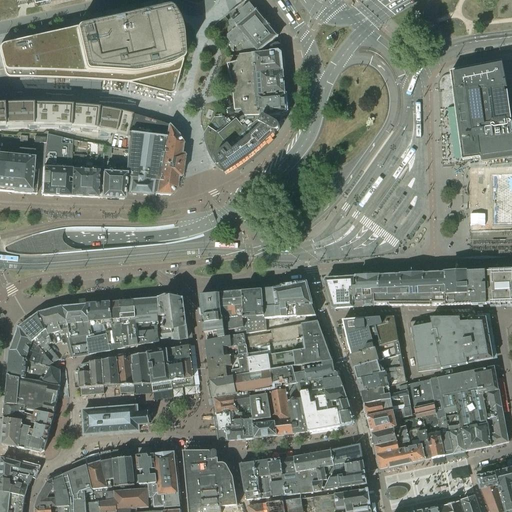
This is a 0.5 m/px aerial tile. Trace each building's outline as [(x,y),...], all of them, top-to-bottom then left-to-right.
[(234,9),(242,3),(244,1),(242,0),(195,0),(223,7),(224,4),(231,5),(234,9)] [(229,34),(228,36),(228,46),(229,46),(234,46),(234,47),(237,47),(241,44),(243,47),(244,56),(258,54),(257,53),(278,37),(256,11),(250,4),(239,13),(241,16),(234,22),(235,23),(228,28),(228,33),(229,34)] [(182,60),(180,38),(179,30),(177,23),(173,16),(171,12),(170,11),(169,10),(169,9),(168,9),(166,8),(165,8),(164,8),(4,44),(2,44),(1,45),(0,45),(0,57),(3,70),(4,74),(4,75),(5,76),(5,77),(6,78),(7,78),(8,79),(9,79),(19,79),(37,79),(48,80),(59,80),(72,81),(93,82),(126,84),(127,84),(129,85),(167,94),(168,95),(169,95),(170,94),(171,94),(172,93),(173,93),(173,92),(174,91),(174,90),(180,67),(181,65),(182,62),(182,60)] [(258,54),(244,56),(240,56),(240,57),(237,63),(227,65),(231,78),(257,75),(283,73),(281,42),(270,47),(271,52),(270,52),(270,53),(258,54)] [(511,122),(504,123),(501,103),(509,101),(507,89),(508,89),(503,66),(502,62),(450,72),(455,106),(455,108),(459,139),(462,161),(464,161),(481,158),(482,163),(511,158),(511,122)] [(258,97),(285,94),(284,73),(283,73),(257,75),(231,78),(232,84),(233,84),(233,86),(232,86),(232,87),(232,88),(231,88),(232,89),(232,90),(233,90),(234,90),(234,93),(233,93),(234,99),(258,97)] [(234,99),(234,100),(235,112),(241,111),(243,115),(245,117),(261,117),(265,117),(278,123),(281,123),(280,116),(284,115),(286,112),(286,110),(286,100),(285,100),(285,95),(285,94),(258,97),(234,99)] [(112,134),(113,135),(119,113),(113,112),(107,110),(101,109),(95,109),(89,108),(83,108),(77,107),(71,107),(65,106),(59,106),(53,106),(47,106),(41,106),(35,106),(29,106),(23,106),(17,106),(11,106),(5,106),(0,106),(0,129),(0,130),(6,129),(12,129),(18,129),(24,129),(30,129),(36,129),(42,129),(52,129),(62,129),(72,130),(82,131),(94,132),(100,132),(106,133),(112,134)] [(128,150),(127,164),(124,192),(129,192),(129,194),(151,195),(151,194),(155,195),(168,127),(159,123),(144,118),(132,115),(129,128),(129,137),(128,150)] [(280,130),(280,129),(280,128),(280,127),(280,126),(279,125),(278,124),(278,123),(265,117),(261,117),(245,117),(243,117),(224,118),(214,118),(204,136),(205,141),(206,145),(207,149),(208,153),(210,157),(212,161),(216,167),(219,169),(221,169),(223,171),(223,172),(224,172),(226,175),(239,167),(244,164),(251,159),(255,155),(259,151),(266,144),(271,140),(272,139),(268,134),(271,131),(274,132),(275,132),(276,132),(277,132),(278,132),(279,131),(280,130)] [(175,189),(177,178),(179,178),(181,177),(180,176),(183,158),(184,157),(183,156),(182,156),(180,156),(182,145),(181,143),(178,137),(177,136),(168,127),(155,195),(170,196),(175,189)] [(47,135),(43,168),(42,195),(42,196),(70,198),(71,169),(72,145),(61,144),(61,138),(47,135)] [(97,155),(97,165),(97,171),(96,185),(95,185),(94,194),(95,194),(95,199),(97,199),(101,199),(103,168),(104,146),(97,145),(97,152),(97,155)] [(4,156),(1,189),(14,190),(13,193),(36,195),(38,171),(32,170),(34,151),(19,149),(19,150),(5,149),(4,156)] [(72,155),(72,163),(71,169),(70,198),(84,198),(87,164),(87,156),(84,156),(84,155),(72,155)] [(103,168),(101,199),(106,199),(118,200),(124,200),(124,192),(127,164),(107,162),(107,168),(103,168)] [(97,171),(97,165),(91,165),(91,164),(87,164),(84,198),(95,199),(95,194),(94,194),(95,185),(96,185),(97,171)] [(362,175),(360,174),(345,194),(347,196),(362,175)] [(372,183),(370,181),(357,200),(359,201),(372,183)] [(399,183),(397,182),(379,207),(381,209),(399,183)] [(405,197),(402,195),(392,210),(394,211),(405,197)] [(423,220),(421,219),(407,239),(409,240),(423,220)] [(62,232),(61,229),(49,231),(33,236),(10,245),(5,247),(4,250),(8,253),(16,254),(24,255),(39,255),(53,255),(80,253),(80,250),(74,250),(67,247),(63,243),(62,241),(61,238),(62,235),(62,232)] [(477,272),(468,273),(469,295),(469,296),(471,296),(472,306),(484,305),(487,305),(503,305),(511,304),(511,271),(502,272),(487,272),(486,272),(486,273),(477,273),(477,272)] [(356,277),(357,288),(357,297),(363,297),(374,297),(374,306),(401,306),(425,306),(446,306),(472,306),(471,296),(469,296),(469,295),(468,273),(445,274),(433,275),(424,275),(401,276),(379,277),(356,277)] [(363,307),(363,297),(357,297),(357,288),(355,288),(354,278),(327,280),(326,280),(325,283),(332,308),(335,310),(363,307)] [(273,291),(263,291),(265,317),(265,320),(266,320),(288,318),(287,307),(296,306),(312,305),(307,284),(298,286),(297,285),(295,285),(296,286),(285,288),(284,288),(283,288),(283,289),(273,291)] [(241,327),(244,335),(266,331),(266,320),(265,320),(265,317),(263,291),(242,293),(245,324),(243,324),(243,326),(243,327),(241,327)] [(224,328),(243,326),(243,324),(245,324),(242,293),(220,295),(222,318),(223,318),(224,328)] [(208,334),(209,341),(219,339),(225,338),(225,331),(230,331),(231,337),(244,335),(241,327),(243,327),(243,326),(224,328),(223,318),(222,318),(220,295),(200,296),(205,334),(208,334)] [(363,307),(374,306),(374,297),(363,297),(363,307)] [(173,341),(188,339),(187,327),(184,300),(173,301),(173,298),(160,299),(161,317),(159,317),(161,341),(173,339),(173,341)] [(159,341),(161,341),(159,317),(161,317),(160,299),(159,299),(159,300),(147,300),(135,302),(139,346),(150,344),(160,342),(159,341)] [(139,346),(135,302),(133,302),(121,303),(124,333),(125,349),(139,346)] [(112,303),(111,304),(114,324),(108,325),(111,351),(125,349),(124,333),(121,303),(112,304),(112,303)] [(90,335),(68,339),(73,358),(100,353),(111,351),(108,325),(114,324),(111,304),(87,306),(90,335)] [(296,306),(297,317),(297,318),(316,317),(312,307),(312,305),(296,306)] [(71,358),(73,358),(68,339),(90,335),(87,306),(86,306),(87,306),(63,308),(62,308),(69,333),(65,335),(71,358)] [(287,307),(288,318),(297,317),(296,306),(287,307)] [(65,334),(65,335),(69,333),(62,308),(39,314),(50,335),(61,331),(62,335),(65,334)] [(39,314),(19,329),(53,364),(59,360),(55,353),(54,354),(48,345),(52,343),(49,335),(50,335),(39,314)] [(394,317),(343,321),(349,346),(397,332),(394,317)] [(432,324),(431,319),(410,323),(411,329),(432,324)] [(468,367),(468,364),(493,360),(490,340),(486,319),(431,319),(432,324),(442,370),(443,372),(468,367)] [(244,335),(246,348),(273,344),(323,336),(318,322),(302,325),(266,331),(244,335)] [(432,324),(411,329),(418,373),(442,370),(432,324)] [(11,352),(28,360),(48,367),(53,364),(19,329),(11,352)] [(399,342),(397,332),(349,346),(352,356),(399,342)] [(206,342),(207,350),(224,347),(225,357),(231,356),(247,355),(246,348),(244,335),(231,337),(225,338),(219,339),(209,341),(206,342)] [(273,344),(246,348),(247,355),(248,359),(327,347),(323,336),(273,344)] [(352,356),(355,369),(401,356),(399,342),(352,356)] [(191,359),(189,346),(167,350),(169,363),(172,390),(186,388),(182,360),(191,359)] [(224,347),(207,350),(208,362),(219,360),(218,358),(225,357),(224,347)] [(332,361),(327,347),(248,359),(250,374),(293,367),(298,367),(308,365),(322,363),(333,362),(333,361),(332,361)] [(172,390),(169,363),(167,350),(147,353),(152,385),(153,393),(172,390)] [(28,360),(11,352),(9,376),(34,379),(34,378),(43,383),(51,368),(48,367),(28,360)] [(147,353),(132,356),(134,386),(152,385),(147,353)] [(250,374),(248,359),(247,355),(231,356),(225,357),(218,358),(219,360),(208,362),(210,381),(250,374)] [(120,386),(121,386),(121,394),(135,394),(134,386),(132,356),(119,358),(120,386)] [(401,356),(355,369),(358,380),(374,378),(374,375),(385,373),(385,371),(403,367),(401,356)] [(119,358),(103,361),(105,387),(120,386),(119,358)] [(193,378),(191,359),(182,360),(186,388),(194,387),(193,378)] [(103,387),(105,387),(103,361),(90,363),(81,366),(79,368),(80,389),(81,389),(82,397),(104,395),(103,387)] [(295,374),(296,385),(298,385),(339,378),(333,362),(322,363),(323,366),(305,368),(305,373),(295,374)] [(295,374),(293,367),(250,374),(210,381),(212,387),(209,387),(211,398),(214,398),(237,395),(250,392),(286,387),(296,385),(295,374)] [(406,383),(403,367),(385,371),(385,373),(374,375),(374,378),(358,380),(362,392),(389,388),(390,388),(399,386),(406,383)] [(479,395),(485,394),(499,391),(495,367),(474,371),(479,395)] [(60,386),(60,372),(51,368),(43,383),(44,383),(50,385),(60,386)] [(474,371),(438,379),(446,419),(449,434),(459,432),(462,433),(466,452),(492,447),(490,434),(488,421),(487,416),(486,412),(487,412),(485,394),(479,395),(474,371)] [(7,391),(32,393),(34,379),(9,376),(7,391)] [(34,379),(32,393),(32,396),(57,402),(58,395),(60,394),(60,392),(59,391),(60,386),(50,385),(44,383),(43,383),(34,378),(34,379)] [(339,378),(298,385),(299,393),(301,393),(324,390),(324,391),(341,388),(342,388),(343,388),(339,378)] [(446,419),(438,379),(430,381),(435,404),(438,420),(446,419)] [(439,425),(438,420),(435,404),(430,381),(410,385),(414,408),(414,409),(416,419),(405,421),(406,427),(407,432),(417,429),(417,430),(425,428),(431,427),(439,425)] [(286,387),(294,434),(294,435),(309,433),(301,393),(299,393),(298,385),(296,385),(286,387)] [(407,386),(399,388),(401,393),(391,396),(390,395),(389,388),(362,392),(364,405),(382,401),(391,400),(391,402),(399,400),(399,399),(409,397),(408,392),(407,386)] [(277,436),(294,434),(286,387),(250,392),(251,398),(268,396),(272,421),(275,420),(277,436)] [(325,391),(326,396),(327,404),(347,401),(343,388),(342,388),(325,391)] [(301,393),(309,433),(341,427),(338,410),(328,411),(327,404),(326,396),(315,398),(316,403),(312,404),(309,393),(324,390),(301,393)] [(30,408),(32,396),(32,393),(7,391),(6,406),(30,408)] [(503,413),(499,391),(485,394),(487,412),(486,412),(487,416),(503,413)] [(243,407),(251,405),(251,398),(250,392),(237,395),(214,398),(214,399),(211,399),(212,404),(212,406),(215,405),(238,401),(239,408),(243,407)] [(56,407),(57,403),(57,402),(32,396),(30,408),(29,410),(54,416),(55,411),(56,410),(57,408),(56,407)] [(255,439),(277,436),(275,420),(272,421),(268,396),(251,398),(251,405),(255,439)] [(409,397),(399,399),(399,400),(391,402),(391,400),(382,401),(364,405),(367,417),(411,408),(409,397)] [(215,405),(217,417),(229,414),(231,413),(230,410),(239,408),(238,401),(215,405)] [(338,410),(341,427),(352,426),(354,422),(347,401),(327,404),(328,411),(338,410)] [(244,413),(243,413),(245,440),(255,439),(251,405),(243,407),(244,413)] [(29,415),(29,410),(30,408),(6,406),(5,419),(22,421),(23,416),(24,416),(24,414),(29,415)] [(83,411),(83,412),(85,436),(139,432),(139,426),(150,425),(149,413),(138,414),(138,411),(138,407),(83,411)] [(229,414),(217,417),(214,418),(217,428),(219,428),(219,429),(226,428),(234,426),(234,420),(234,414),(239,413),(239,408),(230,410),(231,413),(229,414)] [(370,429),(389,425),(396,423),(402,419),(413,417),(411,408),(367,417),(370,429)] [(50,429),(54,416),(29,410),(29,415),(34,417),(32,424),(37,425),(50,429)] [(228,441),(245,440),(243,413),(239,413),(234,414),(234,420),(234,426),(226,428),(219,429),(217,429),(218,435),(219,442),(222,442),(228,441)] [(508,443),(503,413),(487,416),(488,421),(492,420),(494,433),(490,434),(492,447),(508,443)] [(47,441),(30,437),(31,430),(31,428),(23,426),(24,421),(22,421),(5,419),(3,445),(20,449),(42,454),(45,452),(47,445),(48,441),(47,441)] [(409,437),(407,432),(406,427),(403,428),(401,420),(402,420),(402,419),(396,423),(389,425),(391,431),(372,435),(375,447),(403,441),(402,439),(409,437)] [(449,434),(446,419),(438,420),(439,425),(445,457),(453,455),(449,434)] [(35,431),(31,430),(30,437),(47,441),(50,429),(37,425),(35,431)] [(391,431),(389,425),(370,429),(372,435),(391,431)] [(439,425),(431,427),(438,458),(445,457),(439,425)] [(431,427),(425,428),(432,459),(438,458),(431,427)] [(425,461),(432,459),(425,428),(417,430),(421,446),(422,445),(425,461)] [(449,434),(453,455),(466,452),(462,433),(459,432),(449,434)] [(410,443),(409,437),(402,439),(403,441),(375,447),(380,470),(425,461),(422,445),(421,446),(400,451),(399,445),(410,443)] [(335,467),(325,468),(327,481),(329,477),(333,476),(333,477),(338,477),(343,476),(342,474),(341,472),(346,471),(345,467),(347,466),(347,465),(363,463),(360,449),(360,446),(357,447),(332,452),(335,467)] [(153,449),(157,484),(158,484),(160,496),(179,495),(179,494),(180,494),(179,492),(178,486),(179,486),(174,447),(153,449)] [(137,449),(137,457),(139,471),(145,470),(146,477),(140,478),(140,486),(148,485),(157,484),(153,449),(137,449)] [(113,457),(113,460),(116,487),(135,486),(133,458),(132,458),(131,450),(113,452),(113,453),(112,453),(113,457)] [(222,511),(222,507),(237,505),(234,480),(233,480),(233,478),(219,454),(218,454),(218,453),(217,452),(216,451),(214,451),(213,451),(212,452),(212,453),(184,453),(189,511),(222,511)] [(116,487),(113,460),(113,457),(112,453),(111,453),(111,452),(101,454),(101,455),(100,455),(102,459),(101,459),(109,493),(106,493),(107,502),(116,500),(115,492),(114,488),(116,487)] [(294,459),(301,495),(322,492),(324,482),(327,481),(325,468),(335,467),(332,452),(331,452),(294,459)] [(99,496),(100,503),(107,502),(106,493),(109,493),(101,459),(102,459),(100,455),(86,459),(85,460),(87,464),(94,492),(91,493),(92,497),(99,496)] [(21,464),(2,459),(1,479),(11,481),(29,486),(33,478),(18,474),(21,464)] [(100,511),(100,503),(99,496),(92,497),(91,493),(94,492),(87,464),(85,460),(85,459),(72,465),(75,472),(64,477),(65,478),(70,497),(72,507),(71,511),(100,511)] [(273,498),(301,495),(294,459),(281,460),(283,475),(271,477),(273,498)] [(269,462),(271,477),(283,475),(281,460),(269,462)] [(259,477),(260,485),(260,491),(261,499),(273,498),(271,477),(269,462),(269,461),(255,463),(257,478),(259,477)] [(241,466),(244,487),(260,485),(259,477),(257,478),(255,463),(255,464),(241,466)] [(365,473),(363,463),(347,465),(347,466),(345,467),(346,471),(341,472),(342,474),(343,476),(344,479),(348,478),(347,476),(365,473)] [(37,468),(21,464),(18,474),(33,478),(38,469),(37,468)] [(505,511),(511,511),(511,468),(496,472),(493,473),(499,492),(503,503),(505,511)] [(49,483),(48,483),(39,498),(36,509),(52,508),(65,508),(65,511),(71,511),(72,507),(70,497),(65,478),(64,477),(62,472),(47,479),(49,483)] [(366,485),(367,485),(365,473),(347,476),(348,478),(344,479),(343,476),(338,477),(330,478),(325,490),(325,492),(340,489),(366,485)] [(481,489),(481,490),(492,488),(493,493),(499,492),(493,473),(489,474),(477,477),(481,490),(481,489)] [(0,492),(11,494),(25,498),(29,486),(11,481),(1,479),(0,487),(0,492)] [(158,484),(157,484),(148,485),(150,499),(153,499),(155,508),(165,508),(180,507),(180,508),(179,497),(179,495),(160,496),(158,484)] [(246,494),(260,491),(260,485),(244,487),(246,494)] [(483,494),(488,507),(503,503),(499,492),(493,493),(492,488),(481,490),(483,494)] [(395,498),(397,498),(399,498),(401,497),(403,496),(405,495),(406,494),(407,494),(407,493),(407,492),(407,491),(406,490),(405,489),(404,489),(402,489),(400,489),(397,489),(395,489),(393,490),(392,491),(391,492),(390,493),(390,494),(390,495),(390,496),(391,497),(392,497),(393,498),(395,498)] [(148,490),(115,492),(116,500),(107,502),(100,503),(100,511),(117,511),(118,511),(126,511),(138,511),(137,509),(149,508),(148,490)] [(315,511),(353,511),(353,508),(370,505),(368,490),(334,495),(314,498),(315,511)] [(261,499),(260,491),(246,494),(247,501),(261,499)] [(22,511),(25,498),(11,494),(0,492),(0,511),(22,511)] [(461,502),(464,511),(479,511),(475,497),(461,502)] [(463,511),(460,502),(458,503),(458,502),(451,504),(450,505),(445,506),(438,508),(439,511),(463,511)] [(488,507),(490,511),(505,511),(503,503),(488,507)]
